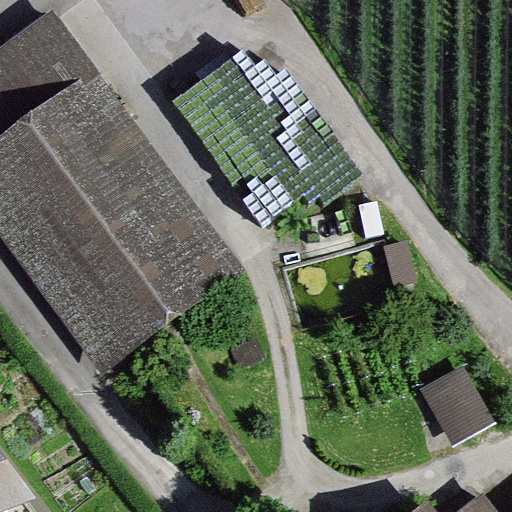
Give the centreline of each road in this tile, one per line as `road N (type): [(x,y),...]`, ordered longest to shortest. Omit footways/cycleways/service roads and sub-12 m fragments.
road 1 (track): [(104,0),(136,30),(174,34),(225,12),(278,36),(446,270),(511,337)]
road 2 (unknown): [(198,511),(453,460),(511,423)]
road 3 (unknown): [(0,270),(196,509)]
